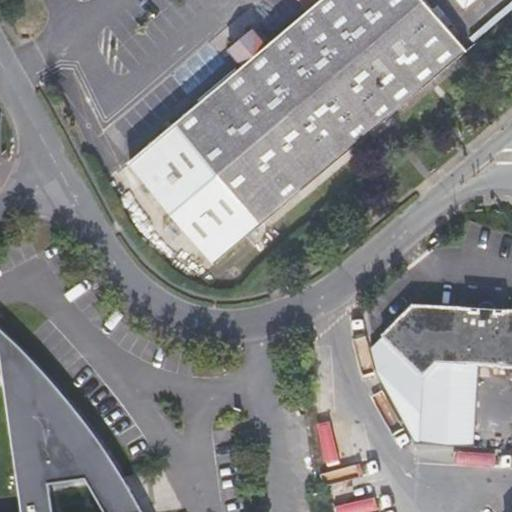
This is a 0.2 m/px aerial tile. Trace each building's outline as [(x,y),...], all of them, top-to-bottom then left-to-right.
[(425,0),(306,0),(299,6),(263,36),(250,20),(225,42),(238,57),(123,153),(216,262),(468,49),(449,27),(425,0)] [(468,12),(465,9),(457,0),(425,0),(449,27),(468,12)] [(457,0),(465,9),(475,0),(457,0)] [(371,349),(379,374),(418,443),(478,450),(482,367),(501,367),(502,369),(511,369),(511,311),(503,311),(501,314),(494,313),(495,308),(494,306),(493,304),(491,302),(489,301),(485,301),(481,303),(479,306),(477,312),(469,312),(468,309),(413,306),(400,319),(371,349)] [(144,511),(132,490),(128,482),(111,456),(92,429),(69,400),(37,364),(16,344),(0,327),(0,358),(19,495),(20,505),(21,511),(144,511)]
